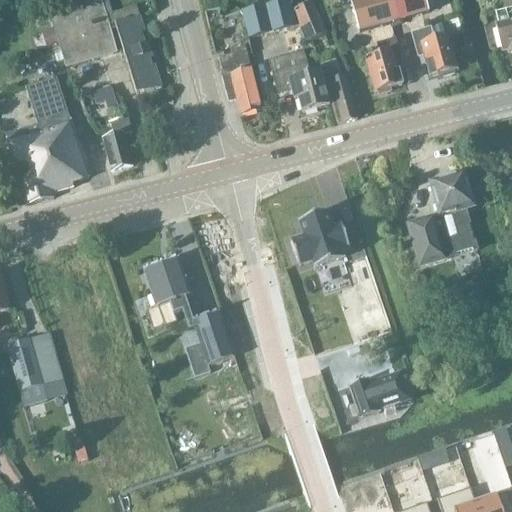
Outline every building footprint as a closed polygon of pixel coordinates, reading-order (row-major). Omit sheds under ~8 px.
[(72,0),(48,7),(60,52),(64,63),(66,70),(116,54),(109,31),(115,29),(115,27),(112,15),(107,0),(72,0)] [(399,23),(392,0),(366,0),(352,4),(360,33),(399,23)] [(434,0),(392,0),(399,23),(438,12),(434,0)] [(313,5),(293,14),(306,45),(313,42),(326,36),(313,5)] [(242,18),(248,40),(295,27),(289,6),(242,18)] [(115,27),(115,29),(137,98),(163,90),(155,67),(152,68),(150,61),(153,60),(148,44),(145,45),(142,35),(145,34),(140,19),(115,27)] [(511,23),(496,28),(502,53),(507,52),(508,55),(511,54),(511,23)] [(430,31),(412,36),(419,59),(424,58),(430,79),(442,75),(443,80),(455,76),(454,72),(457,71),(448,37),(433,41),(430,31)] [(380,56),(365,60),(375,94),(378,94),(379,98),(391,94),(390,90),(402,87),(396,65),(401,64),(395,41),(377,46),(380,56)] [(229,104),(237,102),(240,116),(261,111),(247,57),(246,52),(219,60),(222,73),(220,73),(229,104)] [(310,78),(304,55),(269,64),(278,97),(292,93),(294,101),(299,100),(302,115),(330,108),(321,75),(310,78)] [(321,67),(338,127),(357,122),(345,78),(340,79),(335,63),(321,67)] [(5,138),(26,209),(54,201),(53,197),(73,191),(72,185),(87,181),(56,80),(25,89),(37,128),(5,138)] [(96,106),(104,103),(107,111),(117,107),(110,90),(93,96),(96,106)] [(132,134),(128,120),(109,125),(112,139),(102,142),(111,175),(133,168),(124,136),(132,134)] [(430,185),(441,220),(452,258),(477,251),(470,226),(466,210),(475,208),(472,199),(470,198),(464,175),(430,185)] [(327,213),(299,223),(304,238),(290,243),(299,268),(312,263),(315,270),(343,260),(341,254),(349,251),(341,226),(333,229),(327,213)] [(433,218),(408,225),(420,267),(452,258),(441,220),(434,222),(433,218)] [(352,344),(394,331),(371,255),(329,268),(352,344)] [(180,260),(144,273),(157,310),(170,306),(174,317),(183,313),(189,332),(195,331),(193,323),(189,312),(185,301),(192,298),(180,260)] [(94,302),(84,272),(49,284),(66,333),(99,322),(104,337),(119,332),(107,298),(94,302)] [(23,311),(16,287),(4,290),(0,277),(0,276),(0,325),(6,324),(11,341),(28,336),(21,312),(23,311)] [(219,314),(193,323),(195,331),(208,369),(235,360),(219,314)] [(43,387),(30,341),(7,348),(20,394),(43,387)] [(367,385),(349,391),(359,420),(377,414),(377,413),(408,402),(399,375),(367,385)] [(511,451),(505,431),(494,435),(505,469),(511,467),(511,451)] [(433,470),(429,458),(418,461),(422,474),(433,470)] [(402,471),(383,477),(387,489),(406,482),(402,471)] [(422,479),(413,482),(419,497),(427,494),(422,479)] [(471,490),(437,502),(440,511),(476,511),(475,506),(476,506),(471,490)] [(476,506),(475,506),(476,511),(511,511),(511,506),(508,494),(496,498),(496,499),(476,506)]
